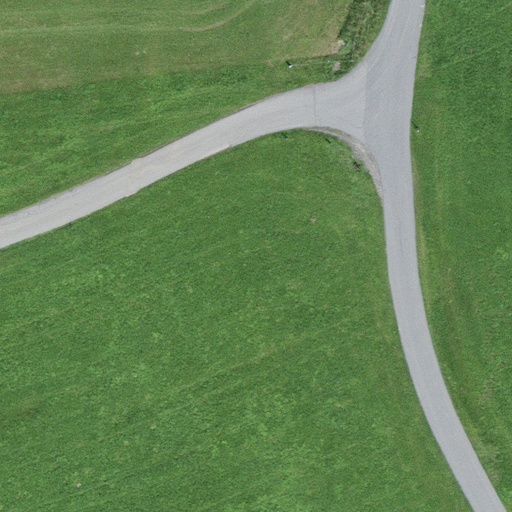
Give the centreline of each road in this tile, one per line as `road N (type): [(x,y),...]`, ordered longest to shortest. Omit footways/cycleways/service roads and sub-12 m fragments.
road 1 (unclassified): [(422,0),(394,226),(408,342),(499,511)]
road 2 (track): [(406,98),(341,89),(203,137),(80,200),(0,226)]
